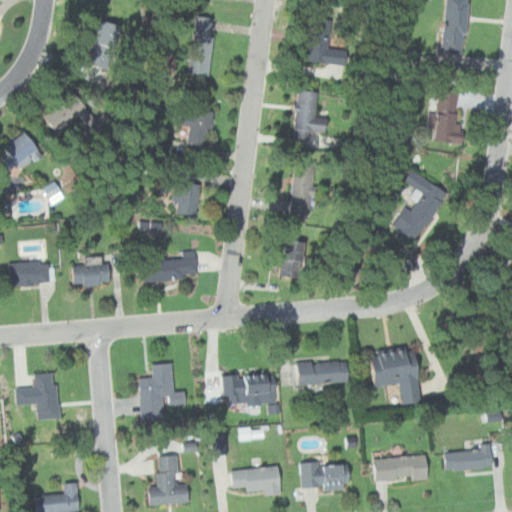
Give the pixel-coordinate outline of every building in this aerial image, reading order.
[(442,0),(441,51),(465,52),(466,0),(442,0)] [(206,75),(215,18),(195,15),(186,72),(206,75)] [(346,48),(325,47),(326,16),(308,15),(306,61),(345,63),(346,48)] [(120,24),(99,19),(90,62),(111,66),(120,24)] [(352,77),(353,48),(331,48),(331,43),(314,42),(313,76),(352,77)] [(462,106),(450,106),(451,89),(436,88),(435,142),(461,143),(462,106)] [(298,89),(292,134),(324,138),(327,117),(314,116),(318,91),(298,89)] [(90,139),(109,126),(100,113),(93,118),(75,91),(43,112),(56,132),(77,118),(90,139)] [(187,109),(186,144),(211,145),(211,109),(187,109)] [(2,147),(19,170),(42,154),(25,131),(2,147)] [(293,165),(288,215),(309,217),(315,167),(293,165)] [(418,241),(444,190),(418,176),(391,227),(418,241)] [(201,184),(179,178),(171,209),(193,215),(201,184)] [(300,277),(304,240),(282,237),(278,274),(300,277)] [(481,249),(497,264),(508,252),(492,237),(481,249)] [(196,249),(143,251),(144,279),(197,277),(196,249)] [(84,256),(85,263),(73,264),(73,284),(108,283),(107,255),(84,256)] [(9,261),(10,283),(52,282),(51,260),(9,261)] [(425,402),(420,349),(409,351),(409,347),(373,351),(377,386),(402,384),(404,404),(425,402)] [(300,361),(302,385),(353,381),(351,360),(314,362),(314,360),(300,361)] [(166,420),(165,396),(171,396),(171,404),(188,404),(188,390),(176,391),(175,362),(154,364),(155,376),(141,377),(143,421),(166,420)] [(39,419),(62,418),(61,384),(56,384),(55,372),(37,373),(39,419)] [(225,375),(226,396),(233,396),(233,403),(251,402),(251,412),(259,412),(259,404),(280,403),(278,374),(241,375),(241,374),(225,375)] [(267,437),(266,428),(255,430),(254,425),(241,427),(242,440),(267,437)] [(200,450),(199,441),(186,442),(187,452),(200,450)] [(496,467),(494,443),(483,444),(483,450),(447,452),(448,470),(496,467)] [(214,454),(230,454),(230,444),(214,444),(214,454)] [(152,504),(192,502),(191,484),(178,485),(177,474),(181,474),(180,454),(160,455),(161,486),(151,486),(152,504)] [(432,479),(431,455),(376,457),(377,479),(415,477),(415,479),(432,479)] [(303,462),(304,488),(328,486),(328,489),(351,489),(350,473),(349,473),(349,464),(320,465),(320,461),(303,462)] [(236,487),(249,486),(249,491),(268,490),(268,495),(284,494),(283,466),(234,469),(236,487)] [(39,494),(40,511),(62,511),(82,511),(80,482),(66,482),(66,493),(39,494)]
